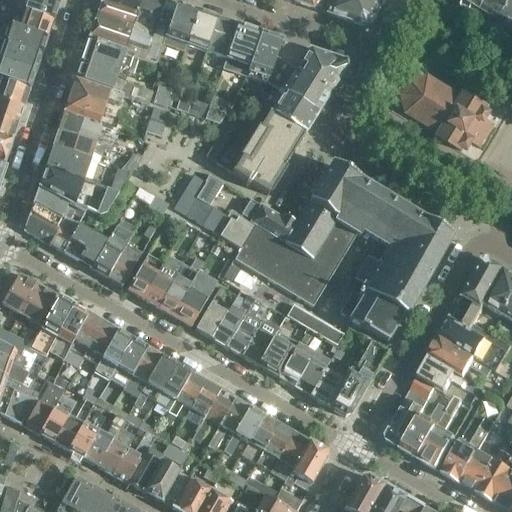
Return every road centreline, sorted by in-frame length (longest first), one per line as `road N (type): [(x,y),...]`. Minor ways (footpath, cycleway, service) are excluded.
road 1 (residential): [(3,244),(354,449)]
road 2 (residential): [(3,244),(77,0)]
road 3 (residential): [(481,243),(354,449)]
road 4 (residential): [(481,243),(463,216),(325,130)]
road 5 (residential): [(154,511),(0,427)]
road 6 (residential): [(373,50),(314,25),(211,0)]
road 7 (residential): [(511,67),(400,1)]
road 8 (residential): [(354,449),(465,511)]
